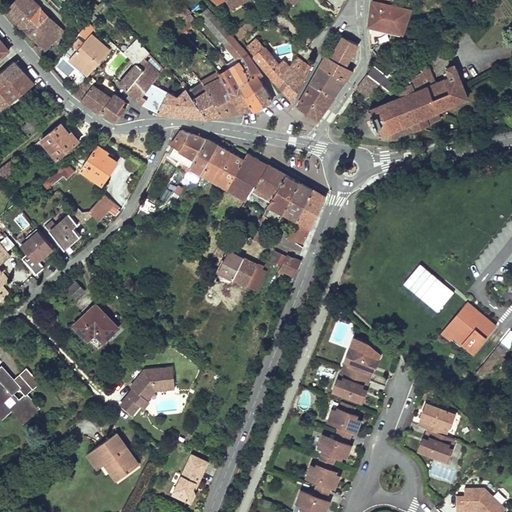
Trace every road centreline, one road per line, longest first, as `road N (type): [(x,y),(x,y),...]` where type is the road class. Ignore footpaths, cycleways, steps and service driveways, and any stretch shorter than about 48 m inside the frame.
road 1 (tertiary): [(209,511),(341,185)]
road 2 (residential): [(163,124),(163,141),(120,219),(0,316)]
road 3 (residential): [(0,20),(64,95),(103,126),(163,124)]
road 4 (residential): [(308,145),(364,67),(363,0)]
road 5 (tertiary): [(511,137),(366,166)]
road 6 (residential): [(163,124),(308,145)]
road 7 (unknown): [(90,426),(26,465),(2,511)]
